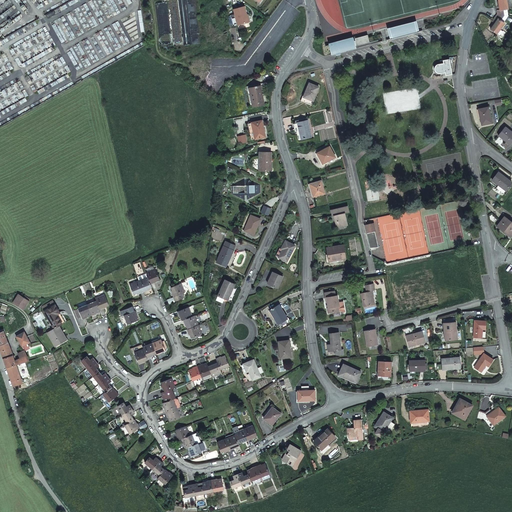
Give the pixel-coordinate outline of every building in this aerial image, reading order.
[(498,0),(500,9),(496,10),(497,14),(504,16),(503,9),(507,9),(505,0),(498,0)] [(247,23),(243,8),(232,11),(234,15),(229,16),(231,21),(235,20),(237,26),(247,23)] [(497,14),(495,17),(498,19),(491,29),(497,33),(504,23),(500,21),(504,16),(497,14)] [(390,39),(419,31),(417,22),(388,30),(390,39)] [(352,36),(329,42),(332,54),(370,44),(367,35),(353,39),(352,36)] [(445,75),(452,73),(449,59),(445,59),(444,57),(439,58),(440,60),(438,60),(438,63),(437,64),(435,65),(435,67),(435,69),(435,71),(437,72),(438,73),(440,73),(445,72),(445,75)] [(309,83),(304,96),(308,98),(307,103),(312,105),(319,87),(309,83)] [(260,85),(249,88),(253,106),(264,104),(260,85)] [(488,106),(478,109),(482,124),(492,122),(488,106)] [(263,120),(253,122),(256,138),(266,136),(263,120)] [(308,122),(294,125),(299,141),(312,138),(308,122)] [(511,142),(511,130),(505,126),(499,134),(511,144),(511,142)] [(330,147),(317,154),(323,165),(335,159),(330,147)] [(272,153),(261,152),(260,165),(261,165),(261,171),(267,171),(267,170),(272,170),(272,165),(271,165),(272,153)] [(511,186),(511,181),(499,172),(493,180),(508,191),(511,186)] [(260,192),(260,185),(246,179),(243,179),(231,186),(233,186),(233,193),(231,193),(245,199),(248,199),(260,192)] [(321,182),(309,185),(313,198),(325,195),(321,182)] [(261,213),(268,216),(271,209),(264,206),(261,213)] [(334,216),(335,223),(337,223),(338,227),(347,225),(344,214),(349,213),(348,207),(331,211),(332,217),(334,216)] [(241,229),(254,235),(261,220),(251,216),(247,226),(243,225),(241,229)] [(511,223),(506,219),(499,228),(511,238),(511,223)] [(369,242),(370,248),(377,247),(373,231),(375,231),(373,223),(365,225),(366,233),(369,242)] [(294,246),(285,241),(280,248),(282,249),(282,250),(278,249),(275,255),(275,256),(278,258),(286,262),(294,246)] [(236,246),(226,242),(216,263),(226,267),(236,246)] [(327,249),(329,261),(341,259),(341,260),(345,259),(343,246),(327,249)] [(154,270),(145,273),(145,274),(147,278),(149,285),(154,283),(154,282),(158,280),(154,270)] [(282,277),(272,272),(267,284),(277,288),(282,277)] [(147,290),(151,288),(149,285),(147,278),(145,274),(136,278),(138,282),(142,292),(147,290)] [(220,297),(228,301),(228,300),(230,297),(235,284),(225,280),(218,296),(218,297),(220,297)] [(137,294),(142,292),(138,282),(129,285),(132,295),(137,293),(137,294)] [(180,293),(183,292),(179,282),(169,286),(171,291),(169,291),(173,301),(181,298),(180,293)] [(372,284),(365,286),(366,292),(360,294),(364,307),(373,305),(371,297),(373,297),(372,291),(374,290),(372,284)] [(327,309),(329,315),(340,312),(341,312),(343,313),(345,312),(343,302),(338,303),(337,297),(335,297),(334,293),(324,295),(326,304),(328,303),(328,307),(329,309),(327,309)] [(18,294),(13,303),(23,309),(28,301),(18,294)] [(95,301),(99,310),(104,308),(103,307),(108,305),(104,295),(94,299),(95,301)] [(95,313),(100,311),(99,310),(95,301),(86,305),(90,315),(91,316),(95,314),(95,313)] [(124,313),(127,320),(129,318),(137,316),(136,313),(137,313),(134,308),(133,309),(131,304),(122,309),(124,313)] [(90,315),(86,305),(77,308),(81,317),(82,319),(86,318),(86,317),(90,315)] [(181,314),(183,318),(184,318),(193,315),(190,305),(178,310),(180,314),(181,314)] [(58,326),(64,322),(54,306),(44,311),(54,328),(58,326)] [(276,306),(267,312),(276,325),(285,319),(276,306)] [(193,315),(184,318),(186,323),(187,322),(189,327),(199,323),(196,314),(193,315)] [(203,333),(199,323),(189,327),(188,327),(190,332),(191,332),(192,337),(203,333)] [(455,324),(442,325),(444,344),(456,342),(455,324)] [(485,324),(474,324),(474,341),(481,341),(481,335),(480,335),(481,332),(485,332),(485,324)] [(54,328),(47,332),(55,346),(64,340),(60,332),(61,331),(58,326),(54,328)] [(374,331),(363,333),(366,348),(377,346),(374,331)] [(25,333),(17,336),(21,346),(29,342),(25,333)] [(338,334),(327,335),(328,346),(326,346),(326,352),(335,351),(340,351),(338,334)] [(405,340),(405,342),(407,348),(423,344),(420,334),(412,336),(413,338),(407,340),(405,340)] [(162,338),(153,341),(157,351),(158,353),(162,351),(162,350),(166,348),(162,338)] [(288,340),(279,341),(281,358),(291,357),(290,350),(289,349),(288,340)] [(144,345),(145,348),(148,356),(153,354),(153,353),(157,351),(153,341),(144,345)] [(16,365),(28,361),(24,351),(19,354),(21,358),(14,360),(7,342),(0,345),(0,349),(7,368),(16,365)] [(135,352),(139,362),(145,360),(144,359),(149,357),(148,356),(145,348),(135,352)] [(82,360),(88,368),(97,361),(94,357),(91,359),(88,355),(82,360)] [(226,367),(230,365),(227,356),(223,357),(222,356),(217,358),(218,361),(222,372),(228,370),(226,367)] [(491,361),(482,356),(473,370),(478,374),(482,369),(481,369),(482,366),(486,369),(491,361)] [(408,359),(408,370),(416,370),(424,370),(424,360),(413,359),(408,359)] [(459,359),(440,362),(441,372),(460,371),(459,359)] [(88,368),(94,376),(100,371),(97,366),(100,364),(97,361),(88,368)] [(209,365),(212,372),(217,371),(218,374),(222,372),(218,361),(213,363),(214,364),(209,365)] [(255,361),(244,364),(247,373),(249,372),(252,382),(261,379),(260,375),(263,374),(262,369),(258,370),(255,361)] [(390,362),(376,361),(375,375),(389,376),(390,362)] [(198,365),(202,376),(212,372),(209,365),(208,363),(204,364),(203,363),(198,365)] [(7,368),(13,386),(22,383),(22,382),(23,382),(21,377),(20,377),(16,365),(7,368)] [(193,380),(202,376),(198,365),(194,367),(194,368),(189,370),(193,379),(193,380)] [(359,374),(342,366),(337,376),(355,384),(359,374)] [(100,371),(94,376),(100,383),(109,376),(106,372),(103,374),(100,371)] [(109,376),(100,383),(107,391),(113,386),(110,382),(113,380),(109,376)] [(172,377),(162,381),(163,385),(162,385),(164,391),(172,387),(175,386),(172,377)] [(113,386),(107,391),(104,393),(111,401),(121,394),(117,389),(116,390),(113,386)] [(172,387),(164,391),(161,392),(163,396),(164,396),(166,401),(175,397),(176,396),(172,387)] [(314,389),(297,390),(298,401),(314,399),(314,389)] [(164,406),(166,411),(177,407),(182,405),(179,398),(175,397),(166,401),(164,401),(166,406),(164,406)] [(124,401),(118,404),(123,413),(132,409),(129,404),(127,405),(124,401)] [(472,407),(461,401),(456,410),(455,409),(452,414),(464,421),(472,407)] [(169,416),(171,420),(181,416),(177,407),(166,411),(168,416),(169,416)] [(280,413),(271,407),(267,413),(266,412),(263,418),(272,425),(280,413)] [(493,425),(503,416),(497,408),(490,414),(488,412),(485,415),(493,425)] [(132,409),(123,413),(128,422),(134,419),(132,414),(134,413),(132,409)] [(410,412),(411,427),(430,426),(430,421),(429,412),(427,412),(417,412),(417,411),(410,412)] [(390,421),(392,418),(383,412),(374,427),(377,429),(374,433),(381,437),(383,432),(390,421)] [(134,419),(128,422),(126,424),(130,432),(140,426),(138,423),(138,421),(136,422),(134,419)] [(347,427),(348,435),(357,435),(358,437),(358,439),(362,438),(361,419),(353,420),(353,426),(347,427)] [(144,420),(138,423),(140,426),(141,428),(147,425),(144,420)] [(390,421),(383,432),(388,435),(394,424),(390,421)] [(190,435),(186,425),(176,429),(178,434),(177,434),(179,439),(182,438),(190,435)] [(253,436),(257,435),(253,425),(244,428),(248,439),(254,437),(253,436)] [(313,440),(320,447),(334,434),(326,426),(317,434),(318,435),(313,440)] [(244,441),(248,439),(244,428),(235,432),(236,435),(239,442),(244,440),(244,441)] [(192,434),(190,435),(182,438),(183,442),(182,442),(184,447),(188,446),(196,443),(192,434)] [(236,435),(226,438),(231,449),(236,447),(235,446),(239,444),(239,442),(236,435)] [(231,449),(226,438),(217,442),(221,452),(226,449),(227,451),(231,449)] [(199,442),(196,443),(188,446),(190,451),(189,451),(191,456),(202,452),(199,442)] [(289,443),(286,448),(289,450),(283,460),(291,464),(299,449),(289,443)] [(289,450),(286,448),(281,458),(283,460),(289,450)] [(146,462),(154,469),(161,461),(157,457),(154,460),(151,457),(146,462)] [(161,461),(154,469),(161,475),(167,469),(163,466),(165,464),(161,461)] [(261,464),(256,466),(260,476),(270,473),(266,463),(262,464),(261,464)] [(247,470),(248,473),(251,480),(260,476),(256,466),(252,468),(247,470)] [(167,469),(161,475),(160,477),(167,484),(175,475),(171,471),(170,472),(167,469)] [(243,472),(238,474),(242,484),(251,480),(248,473),(244,475),(243,472)] [(235,479),(230,481),(232,487),(242,484),(238,474),(234,475),(235,479)] [(217,478),(212,479),(215,490),(224,488),(223,478),(218,479),(217,478)] [(203,482),(204,485),(205,492),(215,490),(212,479),(207,480),(207,481),(203,482)] [(193,484),(193,482),(188,483),(183,483),(184,486),(185,489),(186,496),(195,494),(193,484)] [(193,484),(195,494),(205,492),(204,485),(203,482),(199,483),(193,484)]
